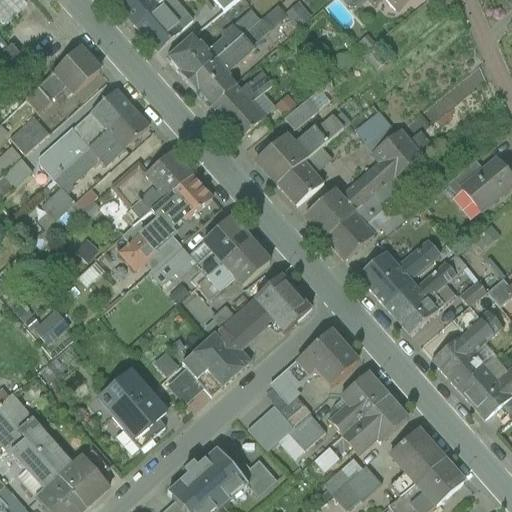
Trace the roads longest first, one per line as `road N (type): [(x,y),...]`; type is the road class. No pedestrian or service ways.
road 1 (secondary): [(75,0),(341,302)]
road 2 (residential): [(341,302),(120,511)]
road 3 (secondary): [(341,302),(511,493)]
road 4 (residential): [(511,114),(463,0)]
